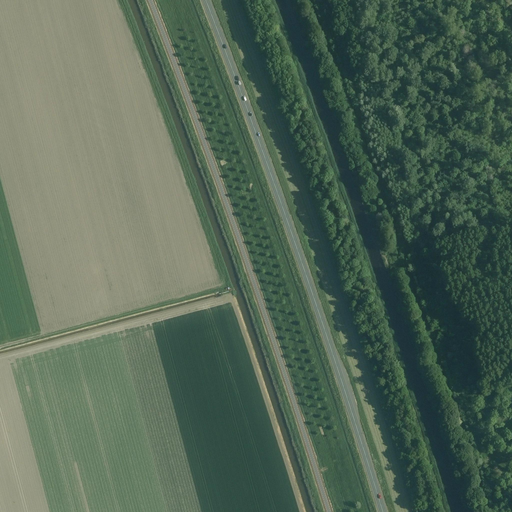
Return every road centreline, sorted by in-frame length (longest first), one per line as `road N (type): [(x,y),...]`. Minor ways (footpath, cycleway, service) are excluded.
road 1 (unclassified): [(328,511),(147,0)]
road 2 (trunk): [(383,511),(205,0)]
